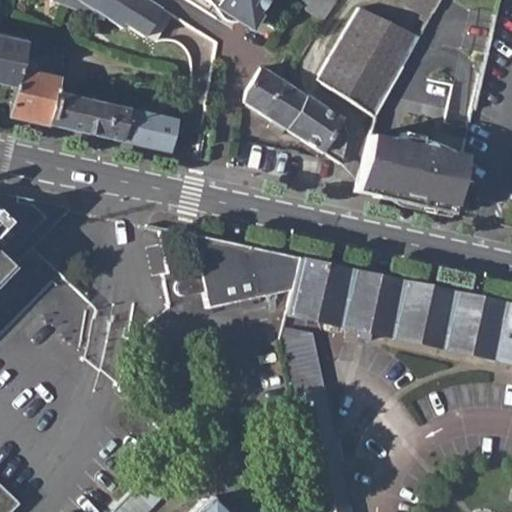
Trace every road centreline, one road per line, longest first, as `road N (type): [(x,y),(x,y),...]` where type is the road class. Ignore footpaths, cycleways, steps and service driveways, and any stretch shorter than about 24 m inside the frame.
road 1 (tertiary): [(511,269),(0,159)]
road 2 (unknown): [(208,203),(233,56),(220,32),(173,0)]
